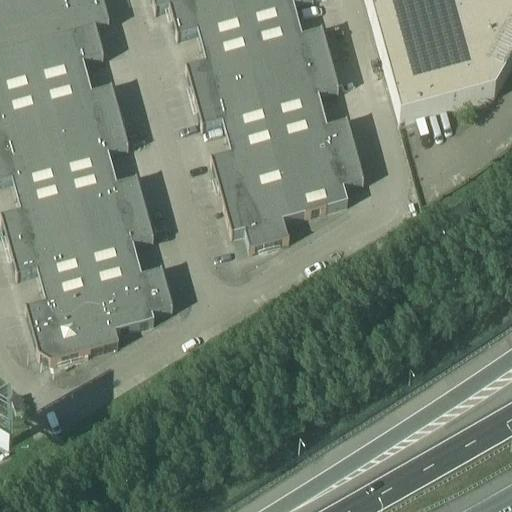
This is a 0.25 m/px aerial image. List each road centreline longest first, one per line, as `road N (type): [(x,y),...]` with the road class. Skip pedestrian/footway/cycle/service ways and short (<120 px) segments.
road 1 (unclassified): [(347,0),(402,197),(216,316)]
road 2 (unclassified): [(216,316),(123,0)]
road 3 (motorway): [(511,366),(278,511)]
road 4 (unclassified): [(216,316),(87,392),(43,399),(0,356)]
road 5 (motorway): [(511,421),(350,511)]
